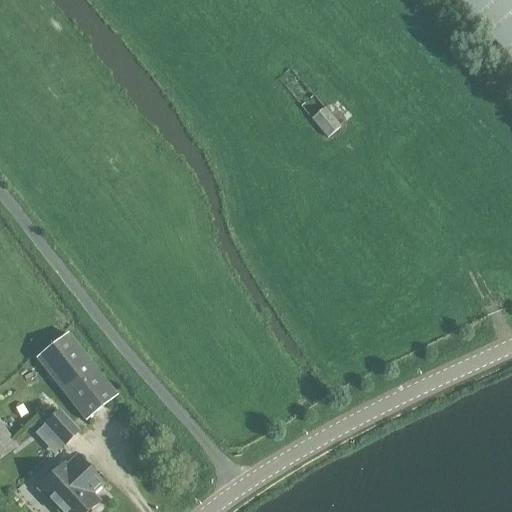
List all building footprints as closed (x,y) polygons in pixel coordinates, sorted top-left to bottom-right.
[(511,0),(456,0),(511,65),(511,0)] [(340,128),(325,111),(313,121),(327,139),(340,128)] [(68,335),(36,360),(86,423),(117,398),(68,335)] [(65,445),(78,432),(59,412),(46,424),(65,445)] [(0,425),(0,456),(15,446),(0,425)] [(39,488),(60,511),(91,511),(92,509),(99,502),(91,493),(102,483),(78,457),(67,467),(65,465),(62,467),(56,467),(48,475),(48,480),(39,488)]
